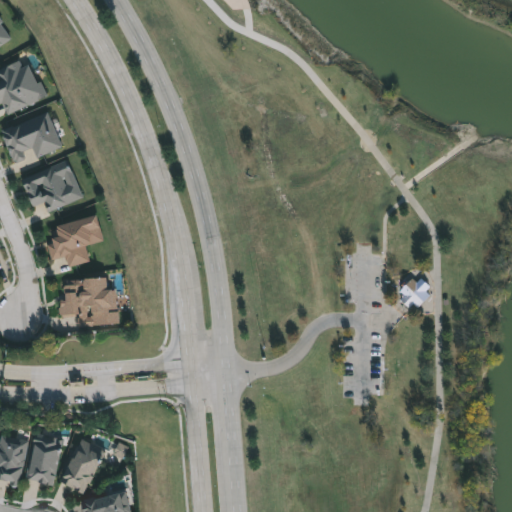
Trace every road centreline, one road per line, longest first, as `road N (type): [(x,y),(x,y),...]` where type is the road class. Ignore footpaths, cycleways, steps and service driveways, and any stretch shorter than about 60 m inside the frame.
road 1 (secondary): [(72,0),(116,75),(164,210),(187,384)]
road 2 (secondary): [(223,357),(199,197),(172,119),(114,0)]
road 3 (residential): [(68,394),(225,381),(248,371)]
road 4 (residential): [(223,357),(66,373)]
road 5 (secondary): [(236,511),(225,381)]
road 6 (secondary): [(187,384),(197,511)]
